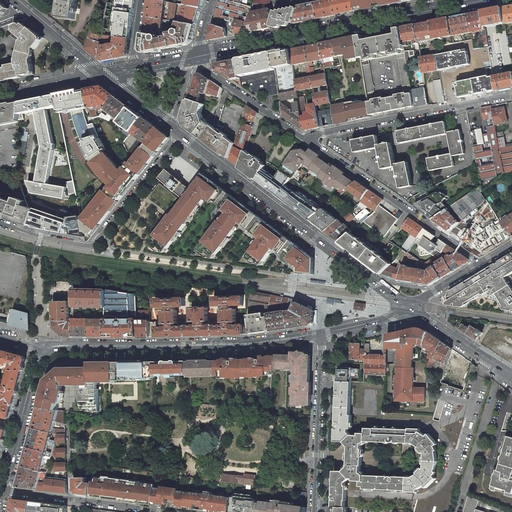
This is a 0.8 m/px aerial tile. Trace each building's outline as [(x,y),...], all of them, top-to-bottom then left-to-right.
[(60,0),(58,17),(75,20),(75,14),(77,0),(60,0)] [(164,1),(155,0),(147,0),(146,16),(163,19),(165,2),(164,1)] [(188,0),(187,0),(186,5),(201,8),(203,0),(188,0),(189,0),(188,0)] [(234,2),(227,0),(219,0),(215,14),(222,16),(222,18),(229,20),(229,18),(234,19),(238,20),(240,15),(246,17),(251,18),(252,13),(254,8),(234,2)] [(337,15),(333,0),(330,0),(315,3),(318,19),(337,15)] [(354,0),(333,0),(337,15),(356,11),(354,0)] [(354,0),(356,11),(383,6),(381,0),(354,0)] [(0,16),(1,17),(8,9),(0,1),(0,16)] [(177,4),(171,3),(168,20),(169,21),(174,21),(177,4)] [(294,24),(318,19),(315,3),(299,6),(299,8),(294,24)] [(261,11),(252,13),(251,18),(246,33),(268,29),(270,29),(271,25),(273,19),(272,14),(271,9),(266,10),(267,4),(262,4),(261,11)] [(201,8),(186,5),(181,23),(196,25),(201,8)] [(511,5),(503,8),(505,23),(505,24),(511,22),(511,5)] [(290,10),(287,9),(287,11),(283,10),(282,13),(279,12),(275,11),(273,19),(271,25),(275,26),(278,27),(282,26),(283,24),(286,25),(290,25),(291,23),(294,24),(299,8),(295,7),(294,9),(291,8),(290,10)] [(503,8),(483,12),(485,27),(505,23),(503,8)] [(483,12),(468,14),(471,32),(482,30),(486,29),(485,27),(483,12)] [(468,14),(450,18),(453,36),(471,32),(468,14)] [(163,19),(146,16),(143,33),(159,37),(161,37),(163,19)] [(246,17),(244,22),(238,20),(234,19),(232,26),(234,27),(235,35),(246,33),(251,18),(246,17)] [(234,27),(232,26),(234,19),(229,18),(229,20),(226,29),(235,35),(234,27)] [(450,18),(431,22),(434,39),(453,36),(450,18)] [(34,50),(44,38),(38,33),(37,34),(31,29),(31,28),(23,21),(19,23),(18,25),(13,26),(14,30),(13,31),(23,40),(23,41),(22,42),(17,61),(18,64),(4,66),(1,67),(3,81),(21,77),(20,76),(25,75),(25,77),(33,75),(31,61),(34,50)] [(431,22),(415,25),(418,42),(434,39),(431,22)] [(159,37),(143,33),(141,49),(146,53),(167,49),(187,45),(192,40),(196,25),(181,23),(180,23),(178,29),(178,30),(178,31),(177,31),(177,32),(177,33),(171,34),(171,37),(166,38),(166,39),(159,40),(160,40),(160,39),(160,38),(159,38),(159,37)] [(226,29),(212,24),(208,37),(210,40),(228,37),(226,29)] [(415,25),(401,28),(404,47),(418,44),(418,42),(415,25)] [(103,32),(92,28),(85,48),(98,60),(101,44),(102,41),(103,35),(103,32)] [(362,35),(357,36),(359,49),(361,57),(362,62),(369,60),(398,55),(405,53),(405,52),(404,47),(401,28),(395,29),(397,34),(364,41),(362,35)] [(235,35),(226,29),(228,37),(235,35)] [(511,64),(506,30),(499,31),(505,66),(511,65),(511,64)] [(342,55),(346,55),(347,58),(350,58),(350,60),(361,57),(359,49),(357,36),(342,39),(343,42),(336,44),(338,56),(342,55)] [(130,38),(116,37),(116,41),(116,43),(105,45),(101,44),(98,60),(100,59),(103,61),(118,58),(128,57),(130,38)] [(336,41),(321,44),(324,59),(331,58),(338,56),(336,44),(336,41)] [(321,44),(306,47),(309,62),(324,59),(321,44)] [(306,47),(290,50),(293,65),(309,62),(306,47)] [(290,50),(273,53),(276,69),(293,65),(290,50)] [(467,50),(437,55),(439,70),(469,64),(467,50)] [(239,77),(276,69),(273,53),(236,60),(239,77)] [(405,53),(398,55),(404,93),(407,93),(407,94),(412,94),(411,91),(411,88),(406,62),(405,53)] [(437,55),(421,58),(423,70),(423,73),(439,70),(437,55)] [(331,58),(324,59),(325,65),(325,68),(333,67),(331,58)] [(227,62),(217,64),(216,69),(232,80),(240,78),(239,77),(236,60),(227,62)] [(369,60),(362,62),(364,74),(364,79),(367,97),(368,102),(373,101),(372,100),(376,99),(369,60)] [(293,65),(276,69),(280,94),(297,91),(295,80),(293,65)] [(210,80),(201,73),(197,75),(190,99),(199,102),(201,93),(206,94),(206,93),(210,80)] [(511,73),(496,76),(493,77),(496,90),(499,90),(511,87),(511,73)] [(322,75),(311,77),(313,88),(316,87),(328,85),(326,74),(322,75)] [(311,77),(295,80),(297,91),(313,88),(311,77)] [(489,92),(496,90),(493,77),(455,83),(459,98),(470,96),(484,93),(489,92)] [(221,88),(210,80),(206,93),(219,96),(221,88)] [(441,80),(434,81),(438,104),(445,102),(441,80)] [(102,87),(86,90),(90,108),(97,107),(101,108),(105,111),(106,109),(115,96),(109,92),(102,87)] [(426,88),(411,91),(412,94),(414,107),(428,104),(426,88)] [(79,137),(79,138),(80,139),(81,141),(80,142),(81,144),(82,144),(85,148),(86,152),(88,154),(89,156),(91,159),(104,151),(106,150),(105,147),(102,143),(100,140),(98,137),(96,132),(94,128),(93,123),(88,125),(85,115),(84,109),(90,108),(86,90),(56,96),(58,107),(60,113),(60,114),(72,111),(72,112),(73,116),(71,116),(72,118),(72,119),(73,119),(74,120),(75,124),(73,124),(74,127),(75,126),(75,127),(76,129),(78,135),(77,135),(77,136),(78,137),(79,137)] [(297,91),(280,94),(281,101),(298,98),(297,91)] [(317,93),(314,94),(315,99),(316,104),(316,105),(331,103),(329,91),(317,93)] [(373,101),(368,102),(370,115),(393,111),(395,110),(414,107),(412,94),(407,94),(407,93),(404,93),(396,95),(396,97),(392,97),(390,98),(389,94),(383,95),(383,98),(376,99),(372,100),(373,101)] [(20,103),(19,120),(25,119),(23,113),(36,111),(37,120),(43,147),(42,148),(40,164),(37,182),(28,181),(33,193),(72,200),(73,194),(76,193),(75,186),(73,181),(67,182),(68,188),(67,188),(47,184),(49,176),(54,149),(55,149),(54,147),(55,144),(53,144),(47,109),(58,107),(56,96),(20,103)] [(129,107),(115,96),(106,109),(114,115),(120,120),(129,107)] [(305,96),(298,98),(299,102),(301,117),(308,116),(307,112),(305,96)] [(206,140),(229,159),(233,147),(234,144),(226,137),(227,136),(224,133),(223,135),(210,125),(204,120),(202,113),(204,104),(203,104),(202,103),(199,102),(190,99),(188,107),(185,115),(184,120),(186,125),(206,140)] [(354,101),(345,103),(344,104),(336,106),(336,107),(332,108),(332,109),(334,124),(337,124),(371,117),(370,115),(368,102),(363,103),(362,101),(355,102),(354,101)] [(292,110),(281,103),(283,115),(303,129),(301,117),(299,102),(293,103),(295,113),(292,113),(292,110)] [(0,125),(19,122),(19,120),(20,103),(0,106),(0,125)] [(316,104),(308,105),(309,111),(307,112),(308,116),(301,117),(303,129),(305,130),(320,127),(317,111),(316,105),(316,104)] [(258,113),(247,106),(246,108),(245,112),(244,115),(243,117),(255,121),(258,113)] [(491,106),(480,108),(484,119),(486,119),(494,117),(492,110),(491,106)] [(143,117),(129,107),(120,120),(118,122),(122,125),(122,126),(125,128),(125,127),(125,128),(132,132),(143,117)] [(505,107),(492,110),(494,117),(494,121),(495,125),(507,122),(505,107)] [(114,115),(106,109),(105,111),(100,116),(105,119),(110,121),(114,115)] [(332,109),(317,111),(320,127),(327,126),(334,124),(332,109)] [(156,127),(143,117),(132,132),(145,142),(156,127)] [(505,173),(499,146),(499,145),(496,129),(495,125),(494,121),(494,117),(486,119),(487,123),(489,134),(483,135),(482,129),(477,130),(476,128),(470,129),(471,131),(477,164),(480,176),(482,186),(483,191),(491,184),(505,173)] [(253,127),(241,122),(240,127),(236,140),(234,144),(233,147),(245,153),(245,150),(246,147),(252,131),(253,127)] [(408,129),(398,131),(400,144),(424,139),(448,134),(448,132),(446,122),(434,124),(432,124),(430,125),(422,127),(413,128),(410,129),(410,128),(408,129)] [(104,151),(91,159),(92,160),(99,170),(98,171),(102,175),(105,179),(106,180),(107,179),(112,184),(111,185),(113,187),(111,190),(109,188),(106,192),(105,194),(101,198),(100,197),(96,202),(90,209),(92,210),(88,214),(86,217),(85,216),(83,218),(83,220),(81,220),(82,222),(84,236),(91,236),(90,235),(99,224),(100,225),(120,200),(121,198),(127,191),(126,190),(131,184),(132,185),(136,179),(151,161),(149,160),(153,155),(155,156),(170,138),(156,127),(145,142),(146,143),(132,162),(131,163),(129,162),(124,169),(123,170),(121,169),(119,171),(118,169),(119,168),(117,166),(116,165),(113,161),(110,157),(108,158),(104,151)] [(132,132),(125,128),(122,132),(128,136),(132,132)] [(502,128),(496,129),(499,145),(506,144),(503,131),(502,128)] [(454,131),(448,132),(448,134),(452,154),(453,156),(458,155),(465,154),(463,142),(464,142),(463,140),(462,140),(460,130),(454,131)] [(395,132),(377,136),(379,145),(391,143),(391,146),(400,144),(398,131),(395,132)] [(360,139),(353,140),(355,153),(379,148),(379,145),(377,136),(365,138),(365,137),(363,138),(362,138),(360,139)] [(131,160),(143,144),(138,140),(128,152),(131,160)] [(391,143),(379,145),(379,148),(381,157),(380,157),(380,159),(381,159),(383,170),(396,167),(395,164),(391,146),(391,143)] [(511,143),(499,146),(505,173),(511,171),(511,143)] [(245,153),(233,147),(229,159),(240,167),(245,153)] [(265,166),(260,161),(261,160),(256,157),(255,158),(245,150),(245,153),(240,167),(241,166),(247,171),(250,173),(257,178),(256,179),(257,180),(261,174),(262,173),(262,172),(265,166)] [(309,166),(312,169),(318,174),(319,173),(321,174),(319,177),(325,182),(325,183),(328,185),(329,184),(331,186),(331,187),(334,189),(336,186),(344,192),(347,189),(354,183),(349,180),(351,178),(347,175),(346,178),(343,176),(345,174),(335,167),(333,169),(319,159),(320,156),(311,150),(308,154),(304,151),(294,153),(282,171),(294,180),(305,163),(309,166)] [(438,156),(428,158),(430,171),(444,168),(454,166),(453,156),(452,154),(441,156),(440,156),(438,156)] [(408,162),(395,164),(396,167),(397,176),(397,178),(398,178),(400,188),(412,186),(408,162)] [(175,192),(183,199),(191,190),(182,183),(183,182),(175,176),(174,176),(166,169),(158,178),(168,187),(175,192)] [(205,202),(213,200),(218,203),(226,192),(223,189),(203,174),(191,189),(191,190),(183,199),(183,200),(184,201),(173,216),(172,215),(159,232),(160,233),(157,237),(156,236),(149,245),(156,249),(157,248),(162,252),(166,247),(168,249),(170,246),(174,241),(173,240),(176,236),(179,231),(180,232),(186,224),(196,212),(201,205),(201,206),(205,202)] [(369,190),(356,182),(354,183),(347,189),(362,200),(369,190)] [(160,183),(152,193),(161,199),(160,200),(159,201),(168,209),(177,198),(173,194),(175,192),(168,187),(167,189),(160,183)] [(455,204),(452,207),(459,215),(457,216),(460,219),(461,218),(463,220),(486,200),(481,192),(483,191),(482,186),(455,204)] [(376,195),(369,190),(362,200),(361,201),(368,206),(376,195)] [(425,191),(413,197),(420,201),(431,196),(430,194),(425,191)] [(0,216),(30,226),(33,217),(35,210),(28,207),(27,205),(22,206),(24,200),(15,198),(14,202),(0,196),(0,195),(1,193),(0,192),(0,216)] [(222,221),(220,221),(214,230),(207,238),(208,239),(205,243),(204,242),(204,243),(197,251),(204,256),(205,254),(211,258),(214,253),(216,255),(218,253),(222,247),(221,246),(225,242),(228,237),(229,238),(235,230),(237,227),(244,232),(245,233),(246,232),(258,216),(226,192),(218,203),(213,209),(217,211),(225,217),(222,221)] [(316,215),(322,210),(318,206),(314,204),(308,199),(305,197),(301,194),(298,192),(295,193),(293,196),(287,202),(297,210),(298,207),(302,210),(300,213),(310,220),(316,215)] [(420,201),(415,204),(416,208),(433,219),(444,212),(447,209),(448,209),(444,206),(445,204),(448,200),(438,193),(431,196),(420,201)] [(383,200),(376,195),(368,206),(375,211),(379,205),(383,200)] [(341,205),(334,200),(330,203),(338,209),(341,205)] [(398,219),(379,205),(375,211),(372,214),(364,221),(384,237),(398,219)] [(338,220),(323,209),(322,210),(316,215),(310,220),(325,231),(338,220)] [(372,214),(365,209),(356,217),(362,223),(364,221),(372,214)] [(444,212),(433,219),(450,231),(458,224),(459,223),(447,209),(444,212)] [(64,218),(35,210),(30,226),(84,236),(81,220),(78,220),(77,216),(65,216),(64,218)] [(355,217),(349,211),(344,216),(349,222),(350,222),(355,217)] [(511,214),(500,223),(504,230),(506,228),(510,233),(511,231),(511,214)] [(30,226),(0,216),(0,218),(29,228),(30,226)] [(287,238),(258,216),(246,232),(256,239),(259,241),(255,246),(256,246),(255,248),(253,250),(252,250),(247,257),(253,261),(254,259),(260,264),(264,259),(266,261),(271,254),(274,250),(275,248),(278,250),(279,251),(281,253),(290,240),(288,239),(287,238)] [(362,223),(356,217),(355,217),(350,222),(355,229),(362,223)] [(424,229),(409,218),(402,228),(411,234),(418,238),(424,229)] [(344,226),(339,220),(338,220),(325,231),(331,236),(344,226)] [(352,232),(345,224),(344,226),(331,236),(339,242),(350,233),(352,232)] [(435,236),(424,229),(418,238),(422,241),(420,245),(422,256),(428,255),(429,253),(435,257),(437,256),(442,253),(444,250),(448,245),(445,243),(444,242),(442,244),(441,243),(439,246),(431,241),(435,236)] [(361,241),(350,233),(339,242),(381,274),(390,266),(392,264),(391,264),(381,256),(361,241)] [(418,238),(411,234),(401,248),(403,249),(407,252),(408,253),(418,238)] [(400,245),(392,239),(391,241),(399,247),(400,245)] [(299,272),(315,274),(316,260),(314,259),(309,255),(309,254),(304,251),(290,240),(281,253),(278,257),(293,269),(296,266),(297,265),(299,266),(300,268),(299,269),(299,272)] [(457,252),(448,245),(444,250),(446,253),(449,255),(451,256),(457,252)] [(407,252),(403,249),(396,259),(391,264),(392,264),(396,260),(399,262),(407,252)] [(408,253),(407,252),(399,262),(403,265),(407,259),(410,254),(408,253)] [(453,272),(468,262),(469,259),(457,252),(451,256),(449,255),(444,258),(453,272)] [(416,265),(419,261),(410,254),(407,259),(416,265)] [(471,278),(448,292),(452,298),(447,302),(446,305),(447,305),(511,314),(511,289),(510,286),(509,286),(504,279),(511,273),(511,254),(490,266),(492,268),(485,272),(484,270),(482,271),(471,278)] [(453,272),(444,258),(440,260),(437,262),(434,264),(434,266),(435,266),(442,278),(453,272)] [(408,268),(408,266),(404,265),(404,266),(402,271),(399,281),(421,285),(423,271),(423,270),(408,268)] [(398,269),(390,266),(381,274),(384,276),(388,279),(391,280),(394,281),(399,281),(402,271),(398,269)] [(442,278),(435,266),(431,269),(431,270),(428,271),(423,271),(421,285),(429,286),(430,286),(430,285),(442,278)] [(122,283),(121,290),(136,292),(137,285),(122,283)] [(90,290),(73,289),(73,307),(89,307),(90,290)] [(105,290),(90,290),(89,307),(105,308),(105,290)] [(105,308),(105,317),(137,316),(137,311),(137,292),(136,292),(121,290),(121,292),(105,290),(105,308)] [(252,292),(249,307),(269,311),(269,309),(272,295),(252,292)] [(272,295),(269,309),(288,307),(288,305),(290,299),(286,298),(272,295)] [(157,327),(157,337),(212,335),(243,334),(243,325),(241,325),(235,325),(235,324),(231,324),(231,322),(236,322),(236,309),(231,309),(231,305),(243,305),(243,297),(237,297),(237,298),(221,298),(221,297),(214,297),(214,305),(215,306),(223,306),(223,310),(222,310),(223,322),(225,322),(225,325),(214,326),(214,325),(205,325),(205,321),(208,321),(207,308),(192,308),(191,309),(192,322),(196,321),(196,325),(186,326),(174,327),(174,323),(177,323),(177,311),(176,311),(176,307),(184,307),(184,306),(184,298),(178,298),(178,299),(162,300),(162,299),(155,299),(156,307),(168,307),(168,311),(164,311),(164,324),(169,324),(169,327),(158,327),(157,327)] [(69,301),(54,302),(54,321),(69,321),(69,301)] [(296,302),(294,306),(292,311),(287,311),(289,328),(307,326),(312,325),(314,324),(314,310),(296,302)] [(268,317),(271,331),(289,328),(287,311),(268,314),(268,317)] [(249,319),(251,334),(271,331),(268,317),(265,317),(264,313),(248,315),(249,319)] [(121,337),(137,337),(137,321),(137,319),(137,318),(137,316),(105,317),(105,319),(105,320),(105,337),(121,337)] [(89,319),(73,320),(73,337),(89,337),(89,319)] [(89,319),(89,337),(105,337),(105,320),(89,319)] [(243,325),(243,334),(251,334),(249,319),(241,320),(241,325),(243,325)] [(137,321),(137,337),(150,337),(150,322),(149,321),(146,321),(146,320),(137,321)] [(54,328),(63,336),(73,337),(72,329),(69,323),(69,321),(54,321),(54,328)] [(150,322),(150,337),(157,337),(157,327),(158,327),(158,322),(150,322)] [(482,332),(477,328),(476,329),(471,325),(469,328),(463,324),(460,329),(476,340),(479,335),(480,336),(482,333),(483,333),(482,332)] [(417,327),(404,330),(393,333),(390,334),(387,335),(387,347),(387,348),(390,348),(395,348),(398,349),(398,367),(412,368),(412,360),(413,360),(413,348),(418,344),(420,345),(424,346),(428,332),(423,328),(421,327),(420,327),(419,327),(417,327)] [(452,349),(428,332),(424,346),(424,347),(429,349),(433,350),(431,354),(430,357),(431,358),(435,359),(447,364),(447,361),(452,349)] [(351,360),(365,360),(365,346),(364,346),(364,349),(360,349),(361,343),(360,343),(351,343),(351,360)] [(370,344),(365,343),(365,346),(365,360),(365,363),(365,375),(386,375),(387,352),(387,348),(387,347),(383,347),(384,353),(385,354),(385,355),(382,355),(370,355),(369,353),(370,344)] [(457,368),(464,357),(452,349),(447,361),(457,368)] [(14,405),(26,359),(24,357),(0,350),(0,362),(7,364),(9,364),(9,362),(13,363),(6,387),(0,385),(0,381),(0,390),(5,392),(2,401),(3,402),(4,403),(4,404),(0,403),(0,415),(10,418),(13,405),(14,405)] [(306,354),(296,353),(294,353),(293,357),(291,357),(290,356),(277,356),(276,369),(285,369),(285,368),(292,369),(295,369),(296,371),(297,374),(296,375),(295,398),(294,404),(299,404),(299,405),(310,406),(311,400),(311,396),(311,383),(309,383),(310,357),(311,357),(309,354),(307,355),(306,354)] [(258,395),(271,396),(272,373),(273,373),(273,371),(276,371),(276,369),(277,356),(270,356),(269,358),(262,358),(262,359),(260,359),(250,359),(250,360),(234,360),(234,361),(229,361),(223,360),(222,362),(217,362),(217,363),(217,366),(217,375),(220,376),(220,387),(223,387),(223,394),(258,395)] [(464,372),(469,361),(468,360),(464,357),(457,368),(464,372)] [(187,360),(155,361),(155,376),(187,375),(187,362),(187,361),(187,360)] [(63,377),(64,387),(70,387),(83,386),(83,390),(81,390),(81,410),(90,410),(90,412),(99,411),(98,388),(96,388),(96,384),(96,382),(108,381),(108,378),(155,377),(155,376),(155,361),(90,363),(90,368),(69,368),(63,368),(63,377)] [(201,377),(207,377),(207,375),(217,375),(217,366),(217,363),(217,362),(205,362),(205,361),(196,361),(196,362),(190,362),(187,362),(187,375),(190,375),(200,375),(200,377),(201,377)] [(352,377),(352,368),(352,367),(338,367),(338,381),(339,381),(352,381),(352,377)] [(397,375),(396,390),(396,401),(398,401),(399,401),(425,402),(426,388),(414,388),(414,368),(412,368),(398,367),(398,375),(397,375)] [(39,408),(57,410),(58,406),(57,404),(58,398),(60,399),(62,392),(61,392),(62,387),(64,387),(63,377),(63,368),(61,368),(46,380),(45,384),(43,393),(39,408)] [(451,378),(443,375),(441,382),(449,385),(449,386),(464,390),(466,383),(451,379),(451,378)] [(337,407),(336,423),(337,423),(336,424),(336,425),(336,426),(336,427),(337,428),(336,428),(336,432),(337,432),(337,439),(340,439),(340,441),(345,442),(348,438),(352,435),(349,432),(349,429),(352,429),(352,415),(350,415),(352,381),(339,381),(339,387),(337,387),(337,391),(339,391),(338,392),(337,393),(337,394),(337,395),(337,396),(338,396),(338,397),(337,397),(337,401),(338,401),(338,407),(337,407)] [(39,408),(33,427),(52,432),(53,429),(55,421),(58,411),(57,410),(39,408)] [(55,421),(65,424),(65,411),(58,411),(55,421)] [(28,447),(47,451),(49,444),(52,432),(33,427),(31,437),(28,447)] [(429,434),(426,436),(420,432),(420,429),(408,429),(408,430),(404,430),(396,429),(395,427),(391,429),(387,429),(386,427),(382,429),(379,428),(374,428),(374,429),(366,429),(366,432),(359,431),(359,435),(352,435),(348,438),(345,442),(349,446),(348,466),(343,471),(339,471),(339,472),(335,472),(335,479),(334,479),(333,494),(334,494),(333,495),(333,496),(333,497),(333,498),(333,499),(334,499),(333,499),(332,507),(334,507),(345,507),(345,500),(346,500),(347,485),(345,485),(346,482),(350,478),(353,478),(353,480),(360,481),(360,486),(364,486),(364,488),(406,490),(406,491),(417,492),(417,489),(425,486),(427,488),(436,479),(434,476),(436,472),(435,472),(437,462),(437,451),(435,446),(437,444),(429,434)] [(49,444),(54,446),(55,442),(55,441),(57,434),(52,432),(49,444)] [(55,441),(55,442),(66,442),(65,434),(57,434),(55,441)] [(503,459),(500,469),(498,469),(497,471),(494,481),(492,486),(492,487),(507,492),(507,494),(511,495),(511,435),(508,435),(504,446),(503,451),(505,451),(504,455),(503,459)] [(47,451),(28,447),(23,466),(42,471),(44,464),(47,451)] [(55,450),(55,456),(66,455),(66,447),(56,447),(56,450),(55,450)] [(47,451),(44,464),(49,465),(52,453),(47,451)] [(55,465),(55,470),(66,469),(66,461),(56,462),(56,465),(55,465)] [(42,471),(23,466),(17,486),(18,487),(21,487),(37,489),(38,483),(39,482),(42,471)] [(207,472),(206,479),(208,480),(233,483),(238,484),(248,485),(254,486),(255,480),(256,475),(244,474),(244,476),(222,474),(207,472)] [(67,478),(46,476),(46,483),(45,490),(67,493),(67,478)] [(78,495),(91,496),(92,483),(89,483),(88,483),(86,482),(87,481),(87,477),(74,478),(74,490),(78,495)] [(129,483),(114,481),(97,478),(96,482),(92,482),(92,483),(91,496),(99,497),(104,498),(107,498),(120,500),(126,501),(129,501),(133,502),(133,500),(138,500),(138,502),(139,502),(143,503),(146,503),(152,504),(153,493),(154,488),(154,487),(142,486),(143,484),(129,482),(129,483)] [(45,490),(46,483),(42,482),(41,484),(38,483),(37,489),(45,490)] [(170,503),(180,504),(180,507),(184,508),(184,506),(185,497),(186,495),(186,494),(186,492),(174,490),(174,488),(162,487),(161,489),(154,488),(153,493),(152,504),(164,505),(166,506),(169,506),(170,503)] [(209,511),(216,511),(223,511),(224,508),(230,509),(231,497),(227,497),(215,495),(214,493),(211,493),(206,493),(205,493),(203,492),(201,494),(190,492),(186,492),(186,494),(186,495),(185,497),(184,506),(189,507),(189,509),(194,509),(194,503),(199,504),(199,506),(202,506),(202,508),(209,509),(209,511)] [(229,511),(254,511),(256,502),(257,498),(232,495),(231,497),(230,509),(229,511)] [(482,511),(483,511),(476,509),(479,500),(468,496),(463,511),(482,511)] [(12,507),(10,511),(30,511),(31,501),(14,499),(12,507)] [(66,511),(67,506),(31,501),(30,511),(66,511)] [(306,511),(306,508),(293,507),(294,506),(294,505),(290,505),(290,503),(277,502),(276,502),(276,504),(271,504),(266,503),(256,502),(254,511),(306,511)]
